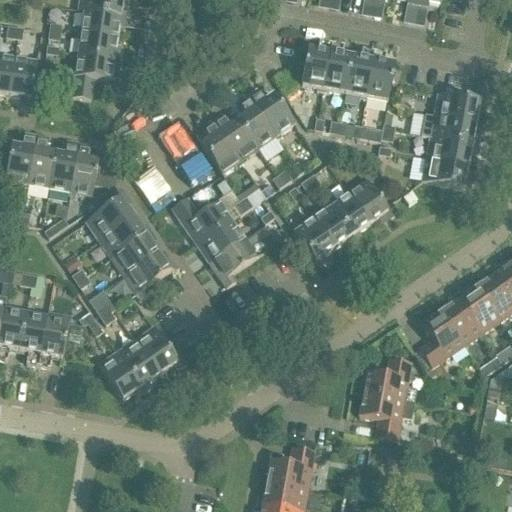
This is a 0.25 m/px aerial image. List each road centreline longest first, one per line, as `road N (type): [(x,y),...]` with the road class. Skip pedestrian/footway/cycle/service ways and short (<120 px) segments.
road 1 (residential): [(469,66),(284,20),(259,57),(183,107),(152,52),(161,0)]
road 2 (residential): [(511,216),(493,242),(261,400)]
road 3 (residential): [(182,446),(0,416)]
